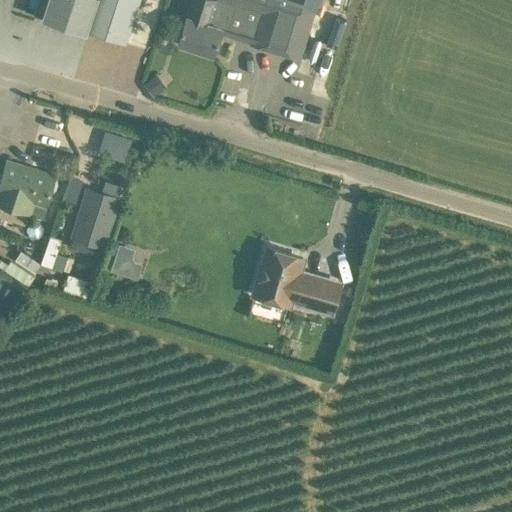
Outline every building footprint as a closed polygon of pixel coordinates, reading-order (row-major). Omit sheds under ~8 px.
[(48,0),(43,18),(85,32),(86,29),(86,28),(95,0),(48,0)] [(95,0),(86,28),(86,29),(126,41),(138,0),(95,0)] [(191,0),(177,44),(213,55),(222,28),(226,29),(231,14),(256,22),(249,43),(299,59),(312,16),(315,6),(295,0),(191,0)] [(394,62),(417,65),(420,39),(397,36),(394,62)] [(0,203),(41,216),(50,190),(52,191),(55,189),(57,183),(56,180),(53,179),(54,175),(7,160),(2,174),(0,173),(0,203)] [(86,186),(70,237),(77,239),(104,247),(120,197),(86,186)] [(289,299),(331,311),(339,283),(297,271),(301,257),(267,247),(253,294),(288,304),(289,299)] [(0,311),(30,284),(0,265),(0,311)]
